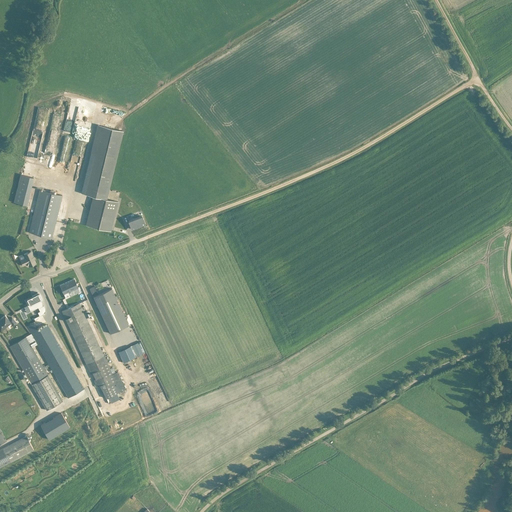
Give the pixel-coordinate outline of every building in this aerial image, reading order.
[(46,147),(53,148),(59,115),(51,114),(46,147)] [(123,130),(97,124),(80,192),(92,195),(85,225),(110,230),(117,201),(107,198),(123,130)] [(33,177),(20,174),(14,201),(27,204),(33,177)] [(52,237),(62,194),(39,189),(28,231),(52,237)] [(128,220),(131,228),(145,223),(141,215),(128,220)] [(29,266),(36,263),(33,257),(35,257),(32,250),(24,254),(23,252),(18,255),(23,265),(26,264),(28,264),(29,266)] [(60,285),(65,296),(67,297),(69,296),(69,293),(68,291),(78,287),(74,279),(60,285)] [(110,333),(128,324),(112,288),(93,296),(110,333)] [(33,297),(25,300),(30,310),(38,306),(38,308),(44,305),(37,292),(32,294),(33,297)] [(86,310),(82,301),(61,311),(90,373),(92,372),(95,378),(93,379),(96,386),(100,384),(106,397),(125,388),(118,371),(115,372),(113,366),(110,368),(84,312),(86,310)] [(5,314),(0,318),(0,328),(1,329),(10,322),(13,326),(17,323),(12,316),(8,319),(5,314)] [(31,333),(38,329),(33,321),(26,325),(31,333)] [(38,329),(31,333),(37,343),(48,363),(49,365),(67,397),(84,388),(47,324),(38,329)] [(37,343),(31,333),(9,346),(46,410),(62,400),(44,368),(49,365),(48,363),(43,366),(32,346),(37,343)] [(134,356),(144,352),(139,340),(129,345),(134,356)] [(46,438),(67,427),(59,412),(38,424),(46,438)] [(26,435),(0,448),(0,466),(34,449),(26,435)]
